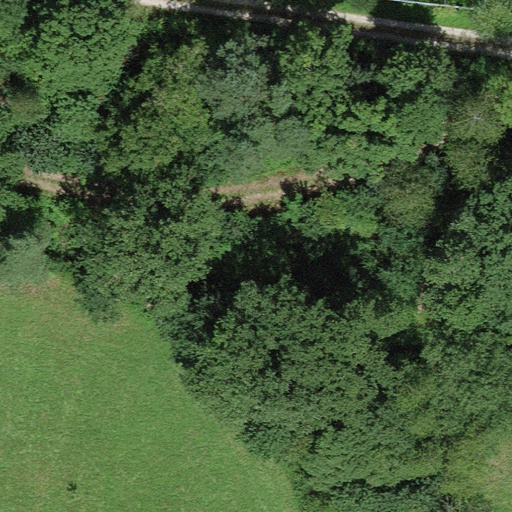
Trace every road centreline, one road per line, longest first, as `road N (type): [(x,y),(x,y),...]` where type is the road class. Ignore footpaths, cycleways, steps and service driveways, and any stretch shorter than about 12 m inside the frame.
road 1 (track): [(0,157),(220,187),(353,186),(453,151),(511,119)]
road 2 (track): [(511,73),(102,16),(51,0)]
